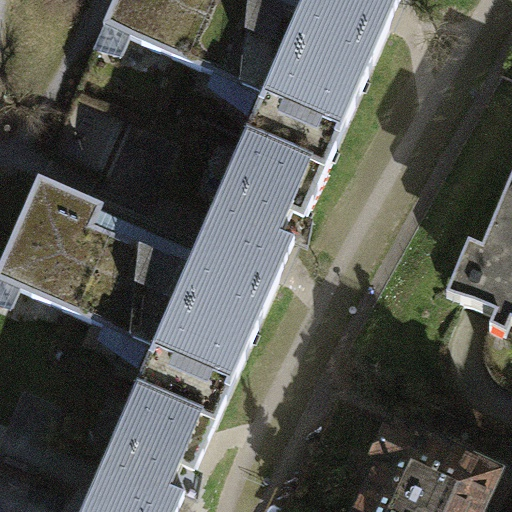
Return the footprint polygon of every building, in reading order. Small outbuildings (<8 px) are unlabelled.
[(397,14),(402,0),(309,0),(306,7),(290,0),(120,0),(107,30),(266,99),(248,140),(327,174),(397,14)] [(218,424),(327,174),(248,140),(196,261),(36,191),(0,273),(0,283),(157,351),(139,390),(218,424)] [(456,301),(511,324),(511,170),(511,171),(456,301)] [(180,511),(218,424),(139,390),(84,511),(180,511)] [(485,511),(500,478),(388,430),(352,511),(485,511)]
